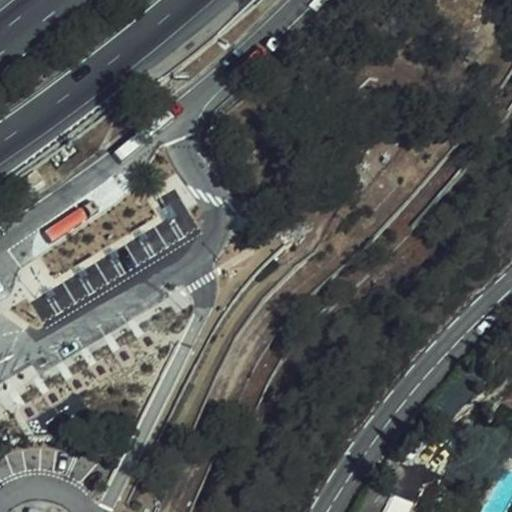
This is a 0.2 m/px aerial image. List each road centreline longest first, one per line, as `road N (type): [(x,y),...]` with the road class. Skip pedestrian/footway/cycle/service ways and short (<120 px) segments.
road 1 (track): [(483,83),(352,244),(275,310),(253,340),(178,511)]
road 2 (secondary): [(511,286),(423,371),(322,511)]
road 3 (motorway): [(0,144),(186,0)]
road 4 (motorway): [(187,110),(299,0)]
